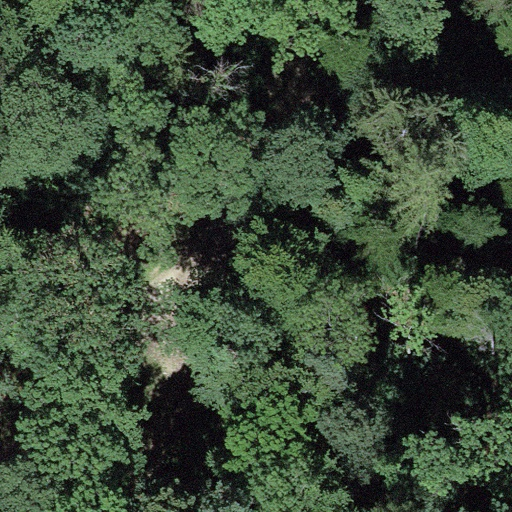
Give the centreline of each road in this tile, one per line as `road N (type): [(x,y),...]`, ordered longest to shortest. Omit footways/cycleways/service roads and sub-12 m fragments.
road 1 (track): [(339,0),(171,321)]
road 2 (track): [(171,321),(0,478)]
road 3 (track): [(171,321),(124,511)]
